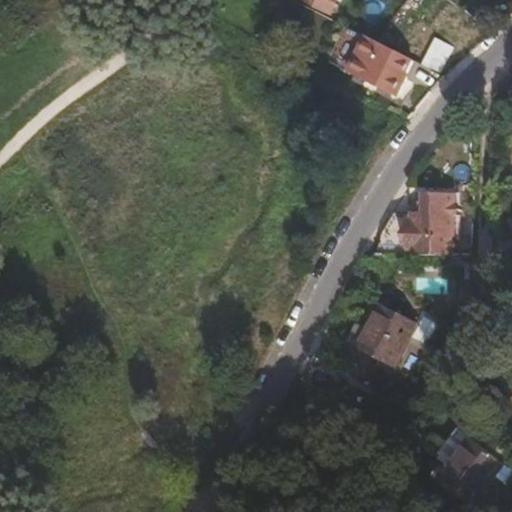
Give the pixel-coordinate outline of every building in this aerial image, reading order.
[(312,0),(310,4),(309,6),(325,14),(332,0),(312,0)] [(444,26),(440,30),(444,34),(439,38),(450,49),(472,28),(440,0),(421,0),(417,5),(437,21),(444,26)] [(335,11),(333,15),(339,20),(342,15),(335,11)] [(436,34),(440,30),(444,26),(437,21),(430,28),(436,34)] [(395,96),(411,59),(367,36),(348,73),(395,96)] [(381,235),(376,256),(453,257),(456,202),(454,202),(454,195),(439,194),(439,201),(424,201),(424,213),(394,213),(381,235)] [(381,308),(372,326),(360,348),(396,366),(417,327),(381,308)] [(360,348),(372,326),(359,319),(347,341),(360,348)] [(353,352),(335,321),(325,339),(341,365),(353,352)] [(375,388),(368,382),(360,392),(367,397),(375,388)] [(497,478),(500,480),(506,485),(511,477),(511,470),(473,440),(441,483),(473,508),(493,483),(497,478)]
